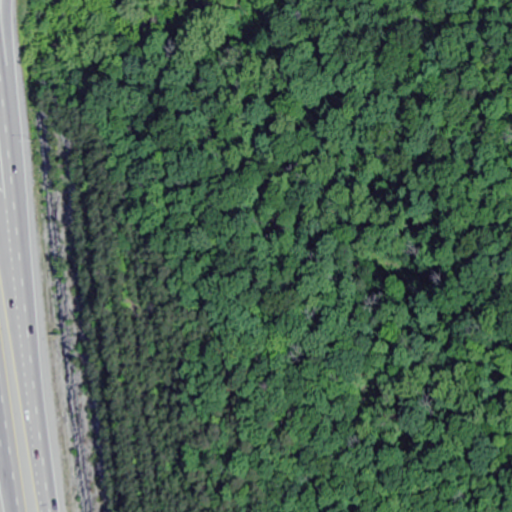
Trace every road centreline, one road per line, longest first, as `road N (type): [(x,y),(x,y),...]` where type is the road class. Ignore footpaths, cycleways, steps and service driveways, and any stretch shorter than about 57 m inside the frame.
road 1 (trunk): [(51,511),(3,83)]
road 2 (trunk): [(0,374),(19,511)]
